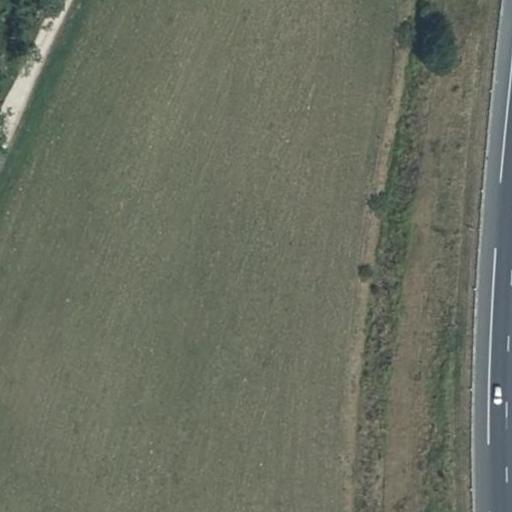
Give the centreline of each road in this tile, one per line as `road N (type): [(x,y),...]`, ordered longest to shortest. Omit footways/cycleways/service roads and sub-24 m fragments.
road 1 (motorway): [(511,239),(505,511)]
road 2 (track): [(69,0),(0,153)]
